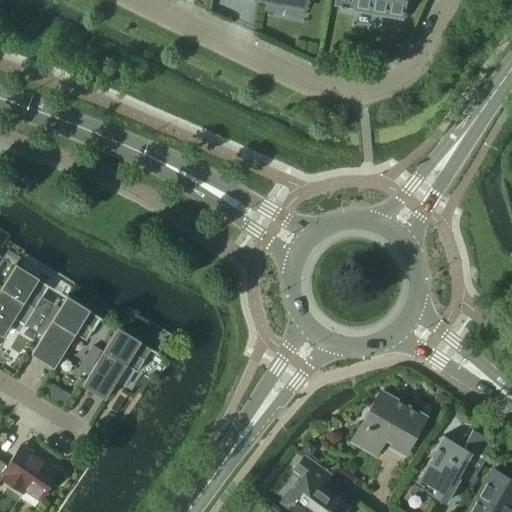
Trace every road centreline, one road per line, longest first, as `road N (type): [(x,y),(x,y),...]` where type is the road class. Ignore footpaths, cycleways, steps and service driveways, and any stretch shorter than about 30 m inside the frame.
road 1 (residential): [(138,0),(359,97),(405,73),(425,51),(448,0)]
road 2 (secondary): [(210,189),(142,152),(0,100)]
road 3 (tertiary): [(187,511),(259,413)]
